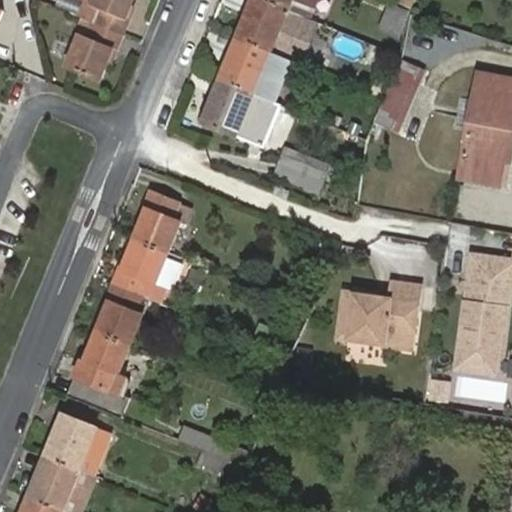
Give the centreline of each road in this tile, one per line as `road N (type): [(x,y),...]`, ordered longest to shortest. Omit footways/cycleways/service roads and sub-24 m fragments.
road 1 (residential): [(124,133),(0,435)]
road 2 (residential): [(0,182),(37,105),(124,133)]
road 3 (residential): [(181,0),(124,133)]
